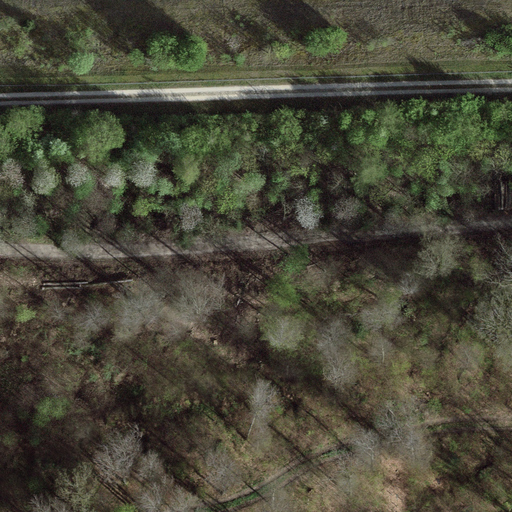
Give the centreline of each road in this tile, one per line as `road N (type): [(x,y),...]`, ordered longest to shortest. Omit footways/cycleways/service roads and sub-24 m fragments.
road 1 (track): [(0,248),(170,246),(511,222)]
road 2 (track): [(0,101),(511,85)]
